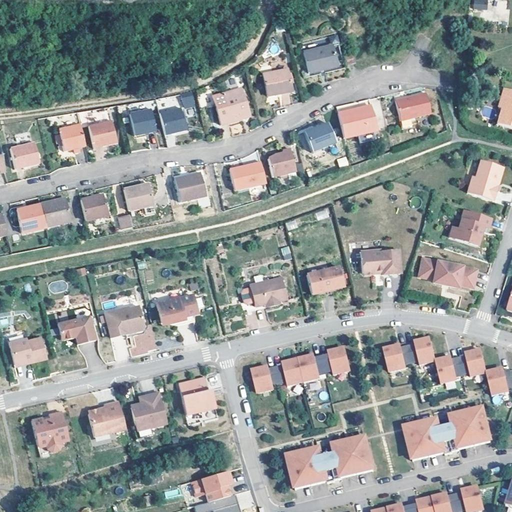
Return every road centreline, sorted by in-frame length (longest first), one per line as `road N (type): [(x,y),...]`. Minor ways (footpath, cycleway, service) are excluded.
road 1 (residential): [(0,197),(236,150),(378,77),(424,74)]
road 2 (track): [(0,116),(206,79),(252,48),(273,0)]
road 3 (unclassified): [(223,354),(363,321),(408,318),(481,331)]
road 4 (unclassified): [(0,404),(223,354)]
road 5 (residential): [(511,460),(303,511)]
road 6 (residential): [(264,511),(223,354)]
